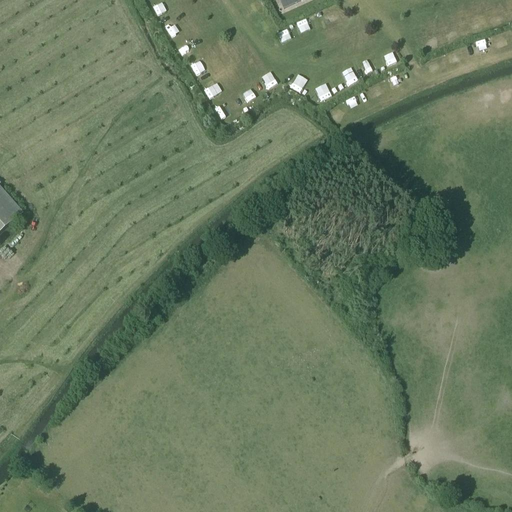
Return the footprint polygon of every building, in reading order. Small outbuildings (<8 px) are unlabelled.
[(278,0),(283,10),(305,0),(278,0)] [(249,5),(252,11),(259,9),(257,2),(249,5)] [(157,19),(165,13),(158,5),(150,11),(157,19)] [(319,22),(327,18),(322,8),(314,12),(319,22)] [(264,13),(254,19),(259,27),(269,21),(264,13)] [(300,34),(309,30),(303,17),(294,21),(300,34)] [(172,23),(164,28),(170,38),(178,33),(172,23)] [(286,26),(275,30),(279,40),(290,36),(286,26)] [(493,33),(496,43),(503,41),(501,31),(493,33)] [(181,53),(190,47),(183,38),(174,45),(181,53)] [(477,39),(469,42),(473,53),(481,50),(477,39)] [(377,52),(384,66),(393,61),(386,48),(377,52)] [(189,67),(195,76),(205,70),(199,60),(189,67)] [(369,63),(360,69),(365,77),(374,71),(369,63)] [(383,77),(388,85),(397,80),(392,72),(383,77)] [(350,73),(339,76),(343,86),(354,83),(350,73)] [(266,74),(257,80),(263,88),(271,83),(266,74)] [(287,84),(297,92),(304,83),(294,76),(287,84)] [(374,81),(365,85),(371,99),(380,94),(374,81)] [(203,87),(208,96),(217,90),(212,82),(203,87)] [(240,91),(247,100),(256,94),(249,84),(240,91)] [(346,107),(356,102),(351,93),(342,98),(346,107)] [(221,105),(222,115),(232,115),(231,104),(221,105)] [(326,122),(335,122),(336,113),(326,112),(326,122)] [(7,206),(3,205),(0,211),(0,216),(13,221),(18,207),(9,203),(7,206)]
